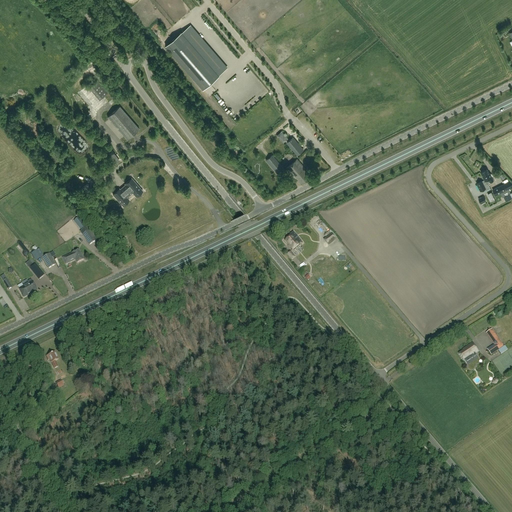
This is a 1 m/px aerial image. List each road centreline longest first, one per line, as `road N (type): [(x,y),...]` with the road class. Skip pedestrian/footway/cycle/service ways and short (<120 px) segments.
road 1 (trunk): [(0,350),(511,102)]
road 2 (unclassified): [(123,66),(377,375)]
road 3 (unclassified): [(511,125),(435,162),(428,174),(507,270),(508,283),(377,375)]
road 4 (unclassified): [(0,331),(263,209)]
road 5 (unclassified): [(263,209),(511,84)]
road 6 (unclassified): [(263,209),(206,157),(144,61),(123,66)]
road 7 (track): [(220,511),(395,396)]
road 8 (unclassified): [(377,375),(491,511)]
road 9 (unclassified): [(63,511),(0,395)]
